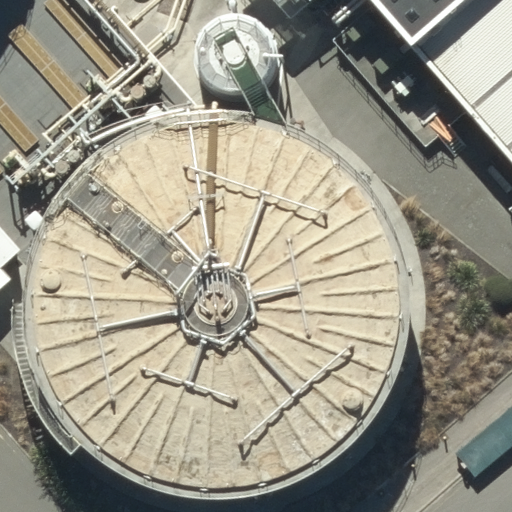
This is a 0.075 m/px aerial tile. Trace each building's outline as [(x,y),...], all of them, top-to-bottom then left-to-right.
[(511,0),(373,0),(511,161),(511,0)] [(228,29),(225,29),(222,30),(218,32),(215,33),(212,35),(209,37),(206,39),(203,42),(201,45),(199,48),(197,51),(196,55),(194,58),(193,62),(193,65),(192,69),(192,73),(193,76),(193,80),(194,84),(196,87),(197,90),(199,94),(201,97),(204,99),(206,102),(209,104),(212,107),(215,108),(219,110),(222,111),(226,112),(229,113),(233,113),(237,113),(240,113),(244,112),(248,111),(251,110),(255,108),(258,106),(261,104),(264,102),(266,99),(269,96),(271,93),(272,90),(274,87),(275,83),(276,80),(277,76),(277,72),(277,69),(277,65),(276,61),(275,58),(274,54),(272,51),(270,48),(268,45),(266,42),(263,39),(260,37),(257,35),(254,33),(251,31),(247,30),(244,29),(240,29),(236,28),(233,28),(229,29),(228,29)] [(222,140),(194,140),(130,158),(82,190),(46,235),(31,269),(22,307),(24,364),(38,409),(63,449),(107,489),(140,506),(162,511),(255,511),(315,489),(360,449),(384,410),(401,352),(398,291),(380,241),(354,203),(313,169),(274,150),(222,140)] [(0,229),(0,263),(1,265),(18,250),(0,229)] [(0,285),(11,276),(1,265),(0,263),(0,285)]
